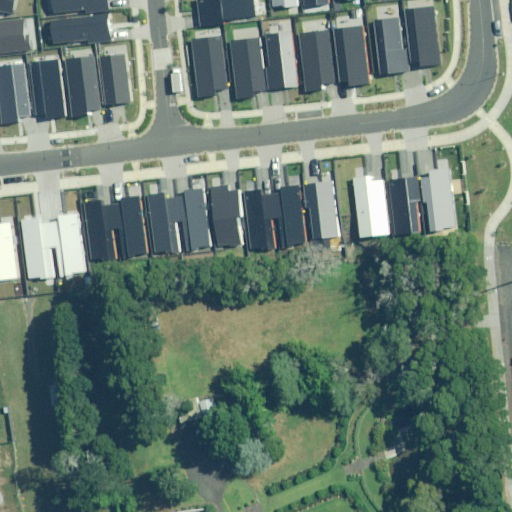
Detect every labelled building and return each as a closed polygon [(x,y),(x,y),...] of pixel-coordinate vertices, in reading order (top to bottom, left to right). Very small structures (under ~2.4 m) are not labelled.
[(0,0),(0,13),(10,16),(13,0),(0,0)] [(47,0),(48,13),(83,9),(83,13),(107,10),(106,0),(47,0)] [(203,0),(194,1),(198,28),(220,24),(220,21),(251,16),(248,0),(203,0)] [(421,67),(438,65),(430,7),(401,11),(408,64),(420,62),(421,67)] [(48,21),(51,44),(85,40),(85,44),(110,41),(107,15),(48,21)] [(370,20),(377,75),(407,72),(404,50),(400,51),(396,16),(370,20)] [(0,21),(0,54),(30,51),(28,34),(22,35),(21,20),(0,21)] [(348,88),(365,86),(358,28),(328,32),(335,85),(348,83),(348,88)] [(295,34),(302,91),(320,89),(319,84),(331,83),(324,30),(295,34)] [(263,69),(265,91),(295,88),(289,32),(262,35),(266,68),(263,69)] [(186,40),(194,98),(211,95),(210,91),(223,89),(216,36),(186,40)] [(225,42),(232,99),(249,97),(249,92),(261,91),(254,38),(225,42)] [(123,55),(100,58),(105,104),(129,102),(123,55)] [(62,61),(70,118),(87,116),(86,111),(99,110),(92,57),(62,61)] [(47,118),(64,116),(56,59),(27,63),(34,115),(46,114),(47,118)] [(0,65),(0,124),(17,122),(16,118),(29,116),(22,63),(0,65)]
